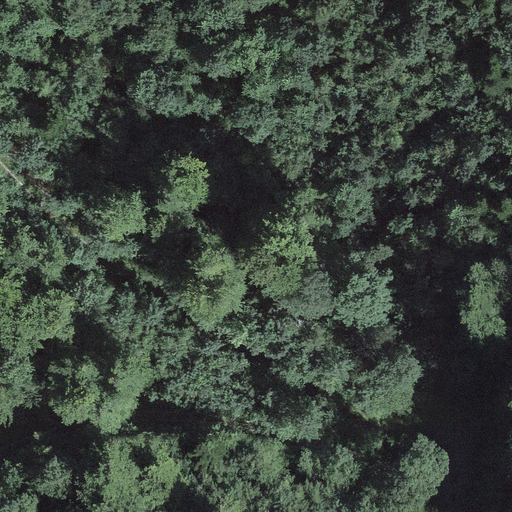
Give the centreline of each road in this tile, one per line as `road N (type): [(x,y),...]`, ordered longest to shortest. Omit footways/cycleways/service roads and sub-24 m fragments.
road 1 (track): [(0,456),(90,421),(163,415),(254,426),(408,475),(455,473),(481,444),(511,368)]
road 2 (track): [(481,444),(377,422),(93,256),(0,172)]
